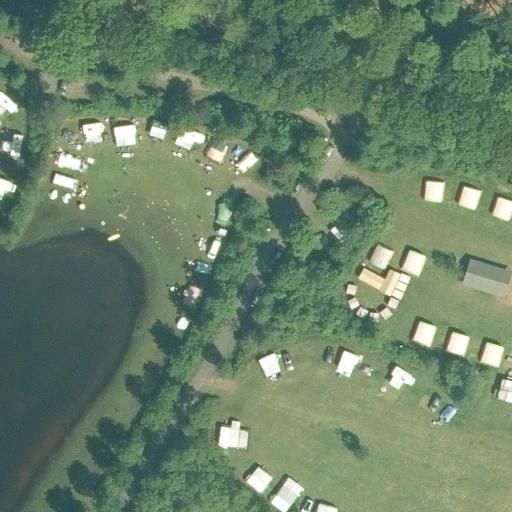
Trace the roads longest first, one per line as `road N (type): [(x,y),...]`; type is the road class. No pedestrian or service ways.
road 1 (track): [(511,110),(18,0)]
road 2 (track): [(339,147),(333,130),(306,113),(0,41)]
